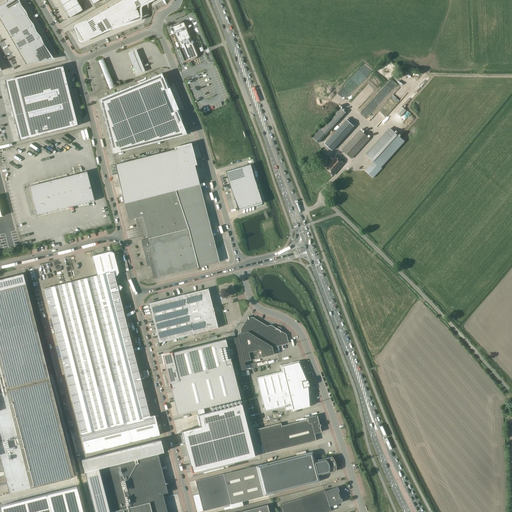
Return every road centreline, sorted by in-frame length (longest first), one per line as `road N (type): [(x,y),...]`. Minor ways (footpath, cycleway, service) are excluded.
road 1 (unclassified): [(300,213),(334,208),(511,393)]
road 2 (primary): [(420,511),(312,245)]
road 3 (unclassified): [(363,511),(303,339),(294,325),(253,304),(241,266)]
road 4 (primary): [(307,251),(409,511)]
road 5 (unclassified): [(158,29),(241,266)]
road 6 (primary): [(212,0),(294,215)]
road 7 (primary): [(300,213),(219,0)]
road 8 (unclassified): [(190,511),(135,293)]
road 9 (unclassified): [(74,62),(120,235)]
road 10 (unknown): [(182,481),(318,443)]
road 11 (unclassified): [(0,266),(120,235)]
